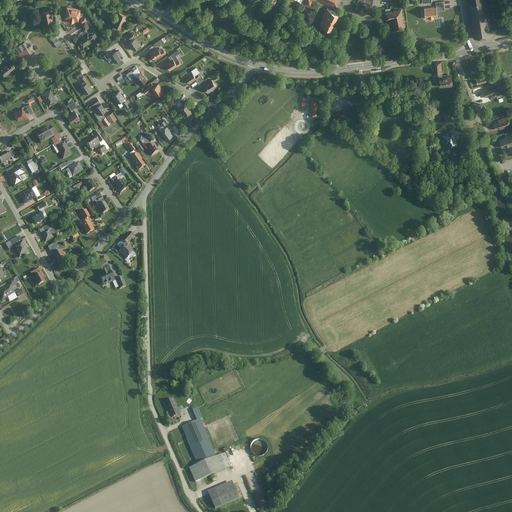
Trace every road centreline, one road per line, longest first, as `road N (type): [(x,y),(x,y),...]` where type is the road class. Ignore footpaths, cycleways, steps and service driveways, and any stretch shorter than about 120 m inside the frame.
road 1 (residential): [(142,200),(151,404),(201,511)]
road 2 (residential): [(214,110),(135,60),(98,84),(60,26)]
road 3 (residential): [(0,143),(54,113),(127,215)]
road 4 (residential): [(477,111),(470,124),(506,260)]
road 5 (residential): [(59,290),(0,184)]
